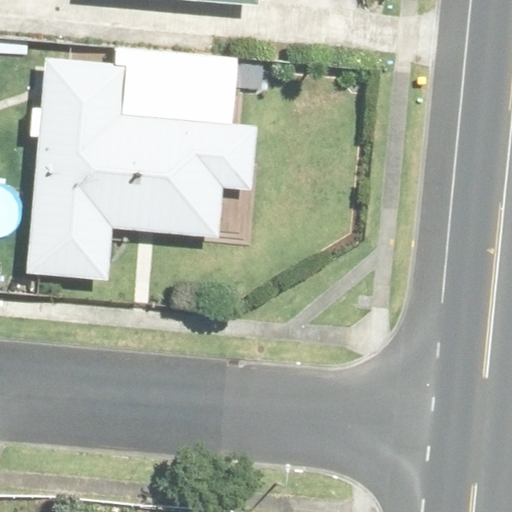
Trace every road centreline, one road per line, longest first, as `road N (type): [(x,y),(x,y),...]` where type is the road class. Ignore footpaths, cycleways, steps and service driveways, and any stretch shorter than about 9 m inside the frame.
road 1 (residential): [(477,437),(0,395)]
road 2 (tertiary): [(477,437),(511,76)]
